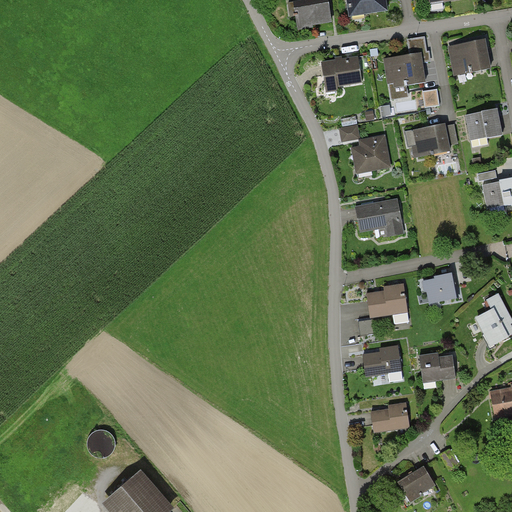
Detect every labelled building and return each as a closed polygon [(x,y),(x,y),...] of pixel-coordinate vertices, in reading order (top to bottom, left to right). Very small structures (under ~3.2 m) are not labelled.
[(325,0),(292,0),(288,1),(294,30),(330,23),(325,0)] [(382,0),(342,0),(346,17),(384,11),(382,0)] [(409,55),(381,60),(386,86),(405,83),(406,87),(425,84),(422,65),(430,63),(428,51),(425,51),(422,38),(407,40),(409,55)] [(483,40),(446,48),(452,76),(489,69),(483,40)] [(354,55),(317,62),(323,93),(334,91),(333,87),(359,82),(354,55)] [(441,89),(425,90),(426,106),(442,106),(441,89)] [(496,110),(463,116),(469,149),(487,145),(486,138),(501,135),(496,110)] [(455,123),(403,133),(406,147),(411,147),(413,159),(449,152),(447,146),(459,144),(455,123)] [(356,127),(338,130),(340,143),(358,140),(356,127)] [(383,137),(357,143),(358,147),(349,149),(354,175),(389,168),(383,137)] [(511,177),(480,185),(485,211),(511,205),(511,177)] [(396,199),(354,207),(359,233),(383,229),(385,238),(402,234),(396,199)] [(449,274),(418,280),(421,295),(424,294),(427,306),(454,300),(449,274)] [(381,291),(362,295),(367,319),(405,313),(400,284),(380,288),(381,291)] [(487,310),(472,318),(487,347),(511,334),(511,333),(508,327),(511,325),(496,295),(483,302),(487,310)] [(377,354),(360,356),(363,377),(399,372),(396,346),(376,349),(377,354)] [(435,353),(417,356),(420,383),(452,379),(449,357),(436,359),(435,353)] [(511,389),(488,394),(492,418),(511,414),(511,389)] [(386,410),(368,412),(371,433),(408,429),(405,403),(385,406),(386,410)] [(420,466),(393,482),(405,503),(432,486),(420,466)] [(160,511),(165,509),(133,470),(95,500),(104,511),(160,511)] [(82,511),(63,497),(50,511),(82,511)]
